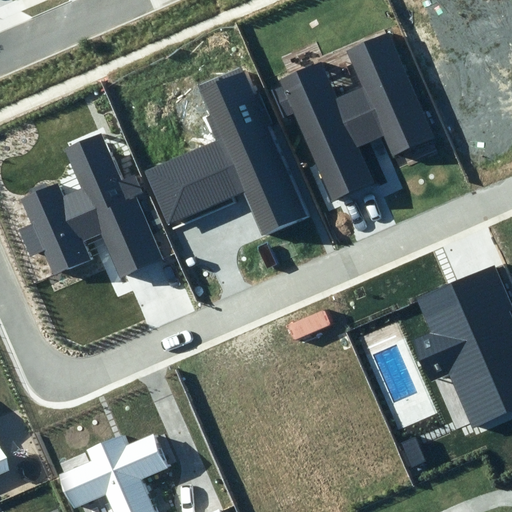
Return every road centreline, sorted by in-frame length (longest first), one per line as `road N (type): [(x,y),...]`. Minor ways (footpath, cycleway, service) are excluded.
road 1 (residential): [(0,271),(36,355),(86,380),(511,195)]
road 2 (residential): [(0,73),(168,0)]
